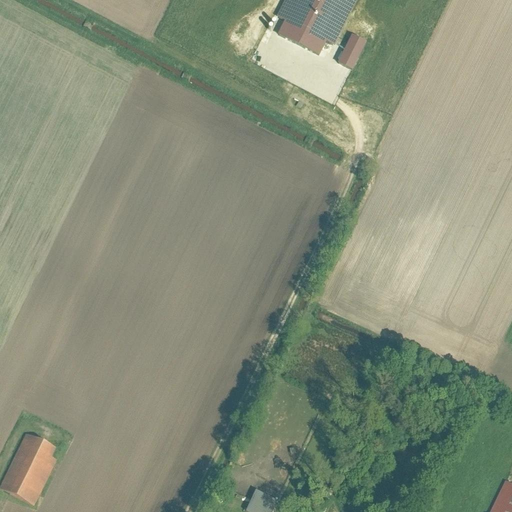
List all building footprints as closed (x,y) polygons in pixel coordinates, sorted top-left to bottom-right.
[(279,23),(272,38),(315,58),(321,45),(331,46),(342,23),(330,11),(330,0),(282,0),(274,18),(279,23)] [(345,37),(333,67),(349,73),(361,43),(345,37)] [(59,455),(24,438),(0,487),(0,488),(34,505),(59,455)] [(511,511),(511,486),(505,483),(490,511),(511,511)] [(272,511),(277,501),(253,492),(245,511),(272,511)]
